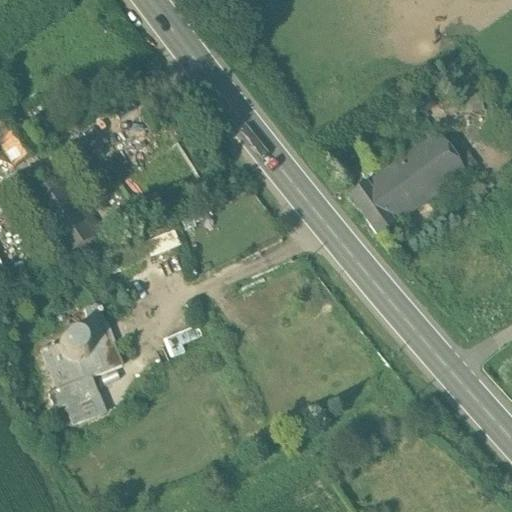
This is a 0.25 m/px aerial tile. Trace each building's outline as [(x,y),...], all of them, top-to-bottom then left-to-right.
[(15,117),(0,126),(0,146),(14,169),(38,154),(15,117)] [(438,136),(368,187),(394,225),(466,176),(438,136)] [(52,173),(24,192),(67,259),(96,241),(52,173)] [(165,237),(107,263),(115,281),(173,254),(165,237)] [(0,286),(9,282),(0,264),(0,286)] [(85,331),(90,334),(106,327),(99,309),(87,314),(89,325),(85,331)] [(121,367),(106,327),(90,334),(94,345),(93,353),(88,360),(80,364),(71,363),(64,359),(59,352),(58,344),(55,345),(40,351),(57,392),(92,378),(121,367)] [(93,353),(94,345),(90,334),(85,331),(78,329),(69,330),(62,336),(58,344),(59,352),(64,359),(71,363),(80,364),(88,360),(93,353)] [(192,332),(165,343),(173,362),(200,352),(192,332)] [(47,396),(57,392),(40,351),(55,345),(50,333),(36,338),(24,356),(40,397),(47,396)] [(97,392),(92,378),(57,392),(47,396),(54,412),(65,407),(72,428),(108,414),(106,410),(134,399),(127,380),(97,392)]
